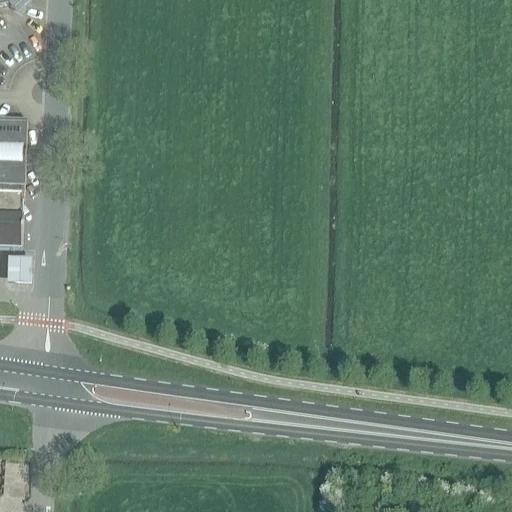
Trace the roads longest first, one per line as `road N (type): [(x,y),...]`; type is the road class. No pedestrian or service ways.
road 1 (primary): [(511,447),(45,388)]
road 2 (unclassified): [(45,388),(57,0)]
road 3 (residential): [(41,511),(45,388)]
